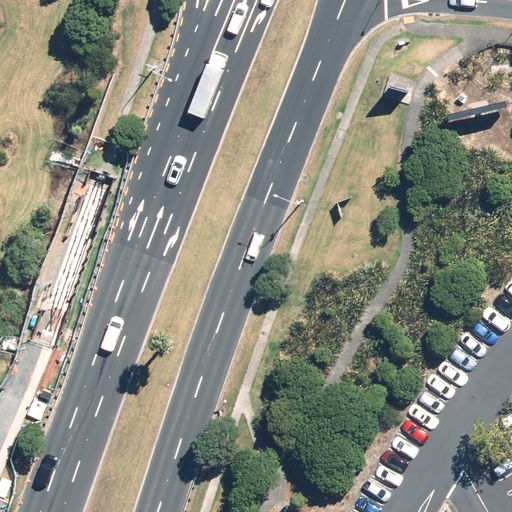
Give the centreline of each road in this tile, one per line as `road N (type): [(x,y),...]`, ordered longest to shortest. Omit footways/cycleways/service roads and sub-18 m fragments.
road 1 (primary): [(313,47),(154,511)]
road 2 (primary): [(50,511),(202,51)]
